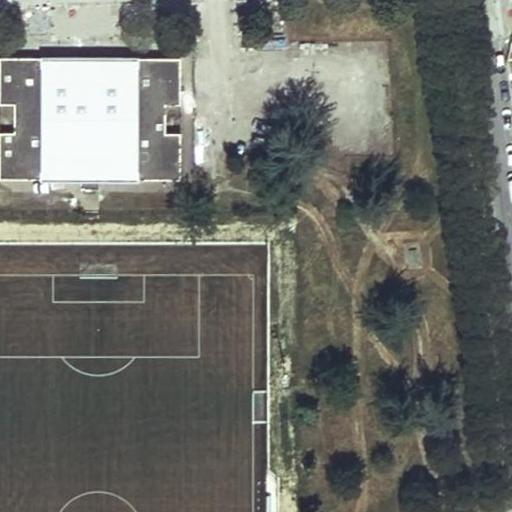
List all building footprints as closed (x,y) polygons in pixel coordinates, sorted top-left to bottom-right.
[(181,102),(181,56),(135,56),(135,65),(109,65),(109,56),(72,56),(72,65),(46,65),(46,56),(0,56),(0,101),(15,101),(14,131),(0,130),(0,176),(46,177),(46,168),(81,168),(81,186),(99,187),(99,168),(134,168),(134,177),(180,178),(181,132),(166,131),(166,102),(181,102)] [(72,56),(46,56),(46,65),(72,65),(72,56)] [(135,56),(109,56),(109,65),(135,65),(135,56)] [(181,132),(181,102),(166,102),(166,131),(181,132)] [(81,168),(46,168),(46,177),(46,186),(81,186),(81,168)] [(134,168),(99,168),(99,187),(134,186),(134,177),(134,168)]
